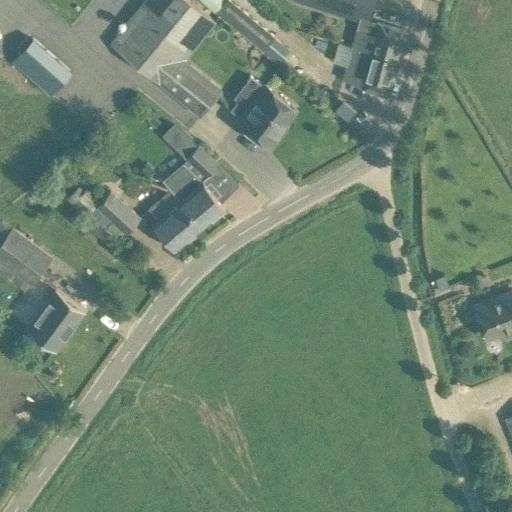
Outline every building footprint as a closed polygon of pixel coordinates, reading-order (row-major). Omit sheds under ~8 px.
[(215,21),(189,0),(143,0),(110,41),(163,85),(215,21)] [(235,0),(224,0),(216,10),(278,60),(288,47),(274,36),(276,33),(235,0)] [(301,0),(360,19),(353,45),(369,50),(398,58),(405,31),(406,30),(377,22),(376,25),(369,23),(375,0),(301,0)] [(84,58),(69,44),(58,56),(37,36),(21,54),(58,88),(74,70),(73,70),(84,58)] [(398,58),(369,50),(353,45),(344,78),(358,82),(358,83),(388,95),(398,58)] [(265,84),(237,120),(270,146),(279,133),(277,131),(295,107),(265,84)] [(109,149),(115,143),(107,135),(101,140),(109,149)] [(198,143),(197,144),(191,138),(179,150),(206,175),(219,162),(198,143)] [(184,162),(163,179),(171,188),(202,225),(225,205),(203,179),(200,181),(184,162)] [(58,187),(64,180),(56,172),(49,179),(58,187)] [(78,187),(66,200),(102,232),(109,224),(120,234),(125,229),(127,231),(140,216),(111,189),(97,204),(78,187)] [(171,188),(148,207),(157,217),(152,221),(175,248),(202,225),(171,188)] [(0,271),(25,290),(31,282),(50,256),(12,227),(0,218),(0,271)] [(85,309),(56,287),(46,279),(40,287),(51,295),(26,327),(55,349),(85,309)] [(486,335),(504,328),(511,325),(511,289),(474,305),(486,335)]
